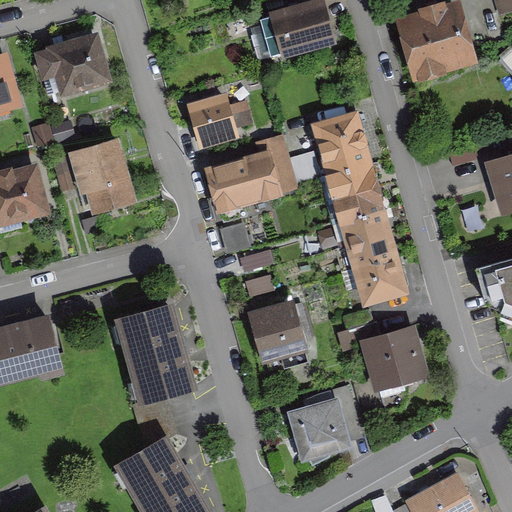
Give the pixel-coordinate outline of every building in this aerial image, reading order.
[(324,0),(316,0),(270,12),(282,59),(336,45),(324,0)] [(511,0),(495,0),(501,16),(511,12),(511,0)] [(461,3),(395,22),(414,84),(479,64),(461,3)] [(113,81),(98,32),(34,52),(43,80),(56,76),(63,97),(113,81)] [(7,53),(0,54),(0,114),(23,108),(7,53)] [(228,92),(187,104),(200,149),(241,138),(228,92)] [(312,128),(325,175),(371,162),(358,115),(312,128)] [(258,154),(205,169),(217,213),(298,191),(283,135),(255,143),(258,154)] [(117,141),(71,156),(91,218),(138,202),(117,141)] [(511,156),(485,165),(501,218),(511,214),(511,156)] [(378,185),(371,162),(325,175),(332,198),(378,185)] [(37,163),(0,172),(0,227),(50,214),(37,163)] [(384,208),(378,185),(332,198),(338,221),(384,208)] [(391,232),(384,208),(338,221),(345,245),(391,232)] [(245,223),(220,229),(227,254),(252,247),(245,223)] [(397,255),(391,232),(345,245),(351,268),(397,255)] [(269,250),(239,258),(244,273),(273,265),(269,250)] [(409,298),(397,255),(351,268),(363,310),(372,308),(409,298)] [(511,261),(477,271),(488,308),(511,319),(511,261)] [(271,275),(246,281),(249,297),(274,291),(271,275)] [(296,303),(247,315),(256,354),(305,343),(296,303)] [(175,305),(116,320),(139,407),(198,392),(175,305)] [(346,330),(375,322),(372,308),(363,310),(342,316),(346,330)] [(50,318),(0,330),(0,390),(65,375),(50,318)] [(346,330),(337,333),(342,353),(362,347),(361,343),(380,338),(375,322),(346,330)] [(380,338),(361,343),(362,347),(375,395),(429,380),(415,328),(380,338)] [(339,399),(287,413),(301,464),(353,450),(339,399)] [(209,511),(166,437),(115,466),(141,511),(209,511)] [(478,511),(457,474),(404,503),(409,511),(478,511)] [(379,511),(399,511),(390,490),(374,497),(379,511)]
